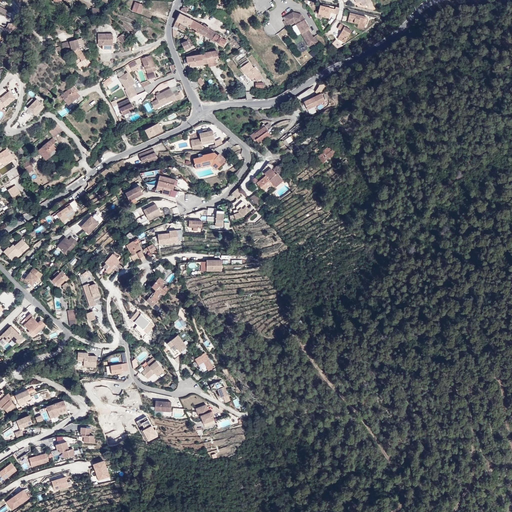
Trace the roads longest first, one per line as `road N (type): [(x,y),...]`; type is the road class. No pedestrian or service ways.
road 1 (unclassified): [(200,112),(285,98),(380,46),(436,0)]
road 2 (unclassified): [(67,332),(57,352),(19,375),(63,388),(82,412),(0,457)]
road 3 (unclassified): [(91,173),(79,143),(50,115),(11,131),(21,85),(12,76),(0,86)]
road 4 (unclassified): [(200,112),(242,144),(247,159),(225,194),(185,206)]
road 5 (residential): [(200,112),(91,173)]
road 6 (residential): [(179,0),(169,38),(200,112)]
